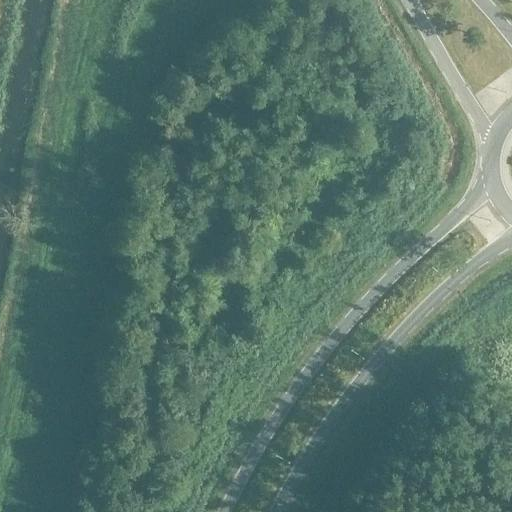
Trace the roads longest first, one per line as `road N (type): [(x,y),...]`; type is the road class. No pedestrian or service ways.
road 1 (secondary): [(490,178),(348,320),(269,425),(223,511)]
road 2 (secondary): [(274,511),(332,415),(382,352),(441,292),(511,240)]
road 3 (unclassified): [(407,0),(493,144)]
